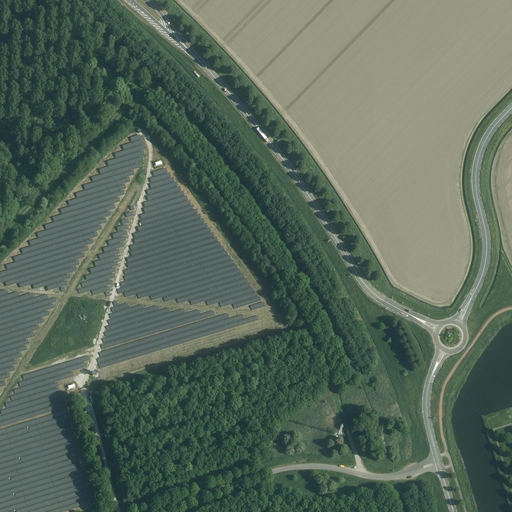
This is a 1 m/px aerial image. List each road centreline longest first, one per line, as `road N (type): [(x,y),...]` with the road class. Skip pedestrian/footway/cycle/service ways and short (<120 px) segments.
road 1 (track): [(361,474),(337,394),(276,275),(140,103)]
road 2 (secondary): [(406,313),(368,290),(276,151),(177,37)]
road 3 (tertiary): [(160,511),(287,467),(386,478),(418,469)]
road 4 (secondary): [(473,293),(486,251),(476,168),(486,137),(511,107)]
road 5 (track): [(0,236),(132,102),(140,103)]
road 6 (track): [(34,0),(136,102)]
road 7 (track): [(121,511),(95,395)]
